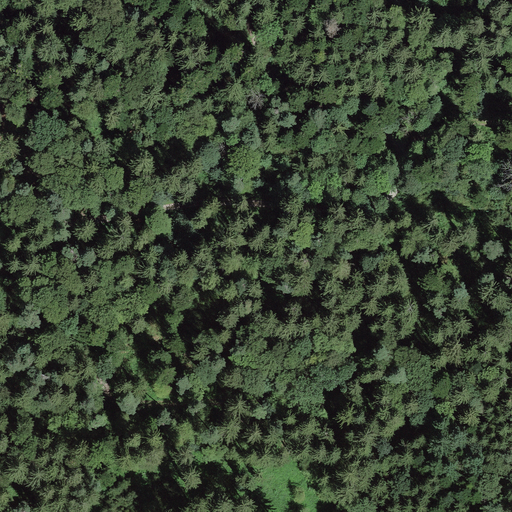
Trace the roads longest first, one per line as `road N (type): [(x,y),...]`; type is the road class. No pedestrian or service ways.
road 1 (track): [(249,0),(274,50),(372,112),(401,145),(404,190),(393,203),(345,211),(198,206),(84,222),(0,214)]
road 2 (track): [(97,388),(343,405)]
road 3 (track): [(0,305),(65,339),(86,358),(97,388),(60,410),(0,418)]
